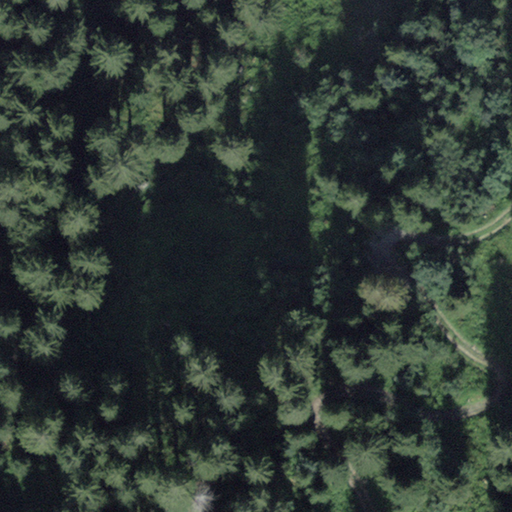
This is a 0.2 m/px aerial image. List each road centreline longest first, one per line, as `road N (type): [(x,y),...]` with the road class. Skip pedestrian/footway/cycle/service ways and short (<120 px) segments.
road 1 (track): [(511,211),(482,233),(440,246),(385,240),(380,254),(400,267),(469,353),(511,374)]
road 2 (track): [(511,394),(428,420),(368,392),(341,390),(319,407),(321,427),(369,511)]
